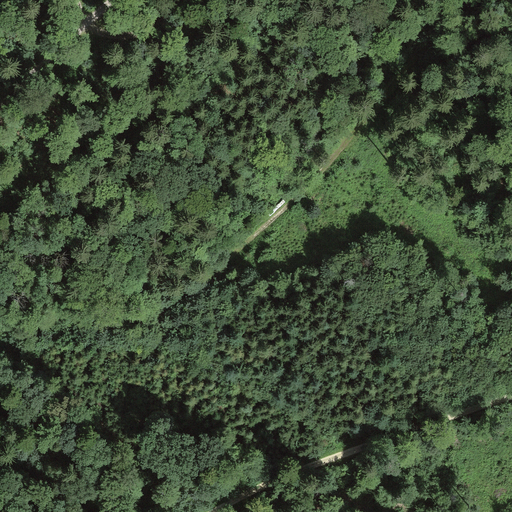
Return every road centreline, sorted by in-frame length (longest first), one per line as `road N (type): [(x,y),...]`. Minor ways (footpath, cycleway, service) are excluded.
road 1 (track): [(471,0),(296,194),(198,283)]
road 2 (track): [(511,398),(330,459),(217,511)]
road 3 (track): [(111,0),(0,108)]
